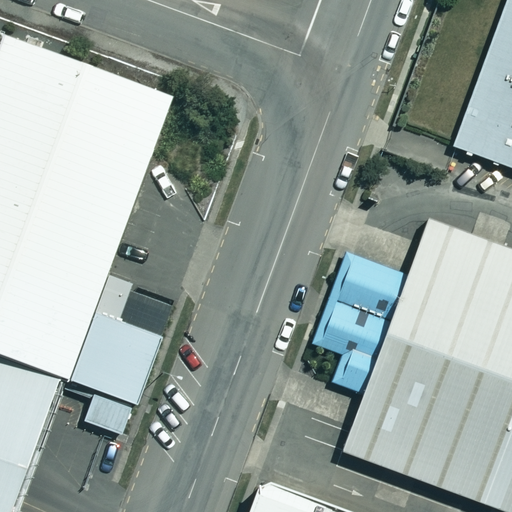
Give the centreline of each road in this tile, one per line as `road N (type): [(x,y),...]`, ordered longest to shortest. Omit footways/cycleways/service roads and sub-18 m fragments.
road 1 (tertiary): [(184,511),(343,70)]
road 2 (unclassified): [(150,0),(343,70)]
